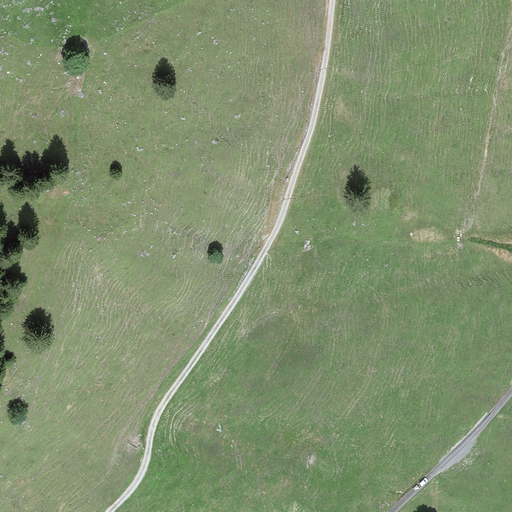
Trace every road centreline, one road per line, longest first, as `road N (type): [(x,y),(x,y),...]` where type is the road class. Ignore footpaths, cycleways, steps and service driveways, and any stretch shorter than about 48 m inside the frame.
road 1 (track): [(333,0),(318,100),(290,193),(263,250),(158,412),(142,471),(109,511)]
road 2 (track): [(511,391),(400,511)]
